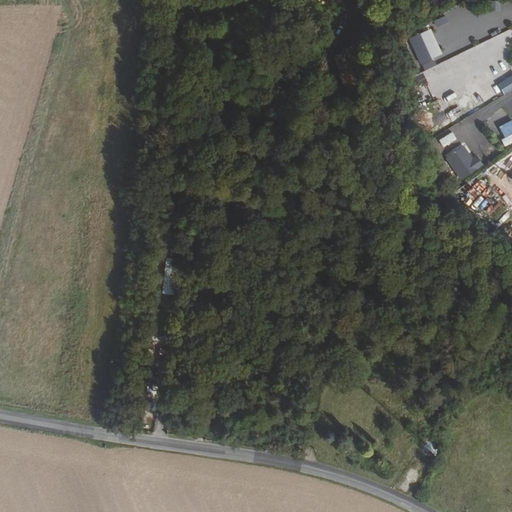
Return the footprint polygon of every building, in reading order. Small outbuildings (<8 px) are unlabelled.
[(433,20),(437,28),(448,22),(445,15),(433,20)] [(427,63),(429,68),(441,62),(438,57),(447,52),(439,27),(417,40),(427,63)] [(347,65),(344,56),(341,47),(334,50),(333,48),(331,49),(340,80),(342,79),(343,83),(351,80),(350,76),(352,76),(348,65),(347,65)] [(511,74),(497,83),(505,95),(511,89),(511,74)] [(458,95),(468,90),(465,85),(455,90),(458,95)] [(497,86),(480,95),(484,102),(501,93),(497,86)] [(455,119),(475,108),(467,94),(458,99),(462,106),(452,113),(455,119)] [(504,137),(500,139),(504,145),(511,141),(511,119),(499,125),(504,137)] [(475,138),(458,151),(469,166),(486,153),(475,138)] [(419,451),(432,456),(437,441),(424,437),(419,451)]
